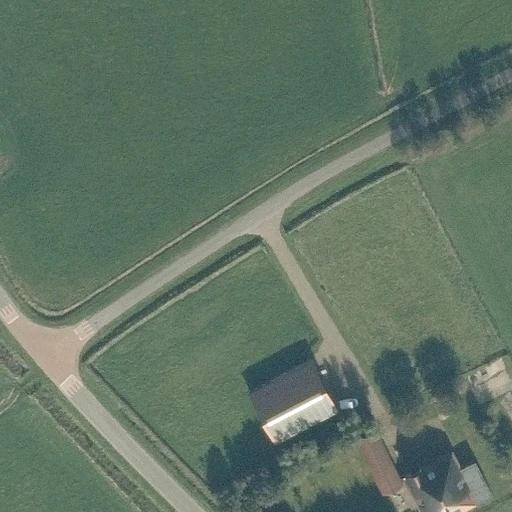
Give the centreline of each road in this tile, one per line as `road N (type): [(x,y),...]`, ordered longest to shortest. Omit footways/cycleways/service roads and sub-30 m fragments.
road 1 (unclassified): [(44,353),(260,212),(511,70)]
road 2 (unclassified): [(192,511),(44,353)]
